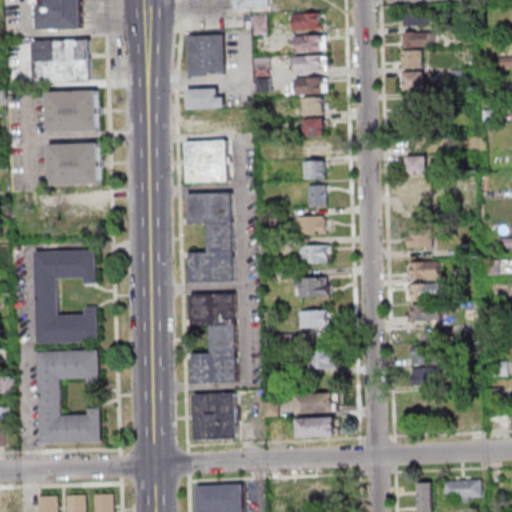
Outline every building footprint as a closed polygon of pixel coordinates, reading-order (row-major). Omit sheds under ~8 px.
[(81,0),(82,30),(60,30),(60,33),(50,33),(50,31),(39,31),(38,6),(35,6),(35,0),(81,0)] [(236,0),(237,8),(272,6),(271,0),(236,0)] [(430,25),(429,8),(404,8),(405,26),(430,25)] [(323,13),(294,13),(294,29),(323,29),(323,13)] [(256,14),(256,32),(268,32),(268,14),(256,14)] [(405,31),(405,47),(435,47),(435,31),(405,31)] [(226,74),(226,34),(190,34),(190,75),(226,74)] [(327,35),(296,35),(296,51),(327,51),(327,35)] [(35,40),(93,38),(94,80),(37,82),(35,40)] [(256,50),(268,50),(268,38),(256,38),(256,50)] [(425,67),(425,49),(404,49),(404,67),(425,67)] [(328,71),(328,55),(292,55),(292,71),(328,71)] [(271,90),(271,56),(256,56),(256,90),(271,90)] [(426,71),(404,71),(404,89),(426,89),(426,71)] [(328,93),(328,77),(294,77),(294,93),(328,93)] [(225,87),(188,87),(188,108),(225,108),(225,87)] [(49,90),(99,88),(100,130),(50,132),(49,90)] [(424,100),(402,100),(402,123),(424,123),(424,100)] [(182,131),(212,131),(212,113),(182,113),(182,131)] [(231,181),(230,139),(187,140),(188,182),(231,181)] [(50,143),(101,142),(102,183),(51,185),(50,143)] [(429,155),(409,156),(409,176),(409,194),(429,194),(429,175),(429,155)] [(308,179),(328,179),(328,160),(308,160),(308,179)] [(328,205),(328,184),(311,184),(311,205),(328,205)] [(237,281),(236,192),(188,192),(189,223),(209,223),(210,251),(190,252),(191,282),(237,281)] [(410,216),(432,216),(432,199),(410,199),(410,216)] [(110,200),(78,200),(78,226),(110,226),(110,200)] [(328,234),(328,215),(301,215),(301,234),(328,234)] [(434,229),(408,229),(408,246),(434,246),(434,229)] [(306,262),(333,262),(333,244),(306,244),(306,262)] [(37,250),(98,249),(99,283),(87,283),(86,277),(60,278),(61,314),(87,313),(87,307),(100,307),(101,339),(39,341),(37,250)] [(441,261),(411,261),(411,278),(441,277),(441,261)] [(296,277),(296,296),(330,296),(330,277),(296,277)] [(441,283),(412,283),(412,299),(441,299),(441,283)] [(240,382),(238,292),(191,293),(192,324),(212,323),(213,352),(193,352),(194,383),(240,382)] [(442,320),(442,304),(410,304),(410,320),(442,320)] [(301,329),(330,329),(330,310),(301,310),(301,329)] [(412,363),(440,363),(440,346),(412,346),(412,363)] [(41,351),(101,349),(103,383),(89,383),(89,377),(64,378),(65,414),(89,413),(89,406),(103,406),(105,440),(44,443),(41,351)] [(338,350),(311,350),(311,369),(338,369),(338,350)] [(413,385),(440,385),(440,367),(413,367),(413,385)] [(19,396),(0,396),(0,373),(18,373),(19,396)] [(239,392),(195,392),(195,439),(239,439),(239,392)] [(297,392),(297,413),(339,413),(339,392),(297,392)] [(435,398),(413,398),(413,417),(435,417),(435,398)] [(0,407),(14,407),(14,425),(0,425),(0,407)] [(298,417),(298,436),(336,436),(336,417),(298,417)] [(0,429),(9,429),(9,446),(0,446),(0,429)] [(446,500),(484,500),(484,479),(446,479),(446,500)] [(433,511),(434,481),(419,481),(419,511),(433,511)] [(198,511),(198,485),(243,483),(244,511),(198,511)] [(99,505),(99,495),(117,494),(118,505),(99,505)] [(72,506),(71,496),(90,495),(90,506),(72,506)] [(43,507),(43,496),(61,496),(62,506),(43,507)] [(3,511),(3,498),(18,498),(18,511),(3,511)]
